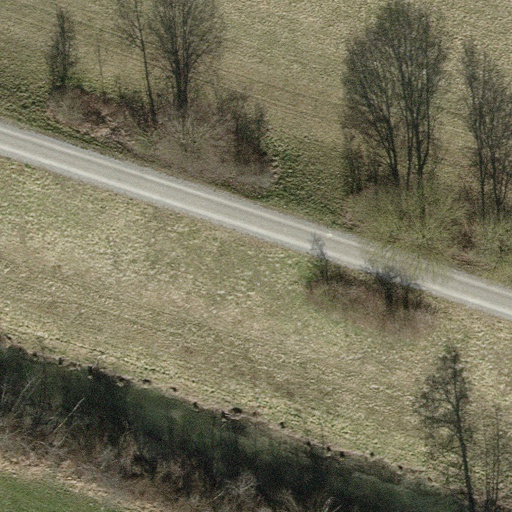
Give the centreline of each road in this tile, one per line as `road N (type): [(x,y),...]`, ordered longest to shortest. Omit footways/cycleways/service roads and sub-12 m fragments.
road 1 (track): [(0,135),(511,302)]
road 2 (track): [(0,5),(511,170)]
